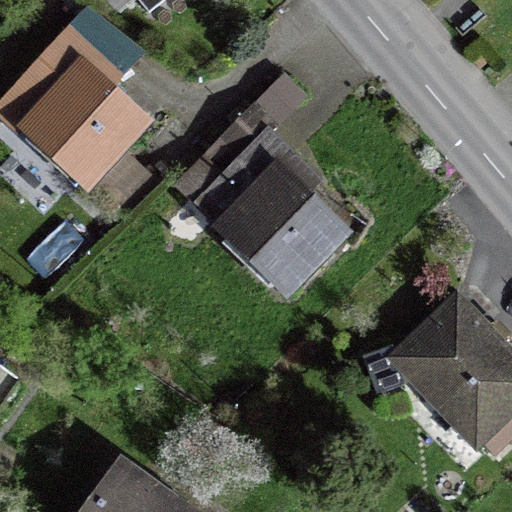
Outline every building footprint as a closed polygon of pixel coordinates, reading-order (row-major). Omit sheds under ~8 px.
[(131,0),(145,17),(166,0),(131,0)] [(24,130),(85,187),(139,129),(101,94),(112,82),(63,38),(27,77),(52,100),(24,130)] [(276,126),(301,100),(285,85),(261,112),(276,126)] [(174,189),(281,292),(336,235),(298,198),(309,187),(262,142),(274,131),(251,109),(174,189)] [(511,367),(505,359),(503,358),(454,306),(396,361),(390,353),(365,362),(375,392),(384,400),(420,389),(472,445),(511,407),(511,367)] [(0,408),(17,385),(0,372),(0,408)] [(172,511),(118,473),(89,511),(172,511)]
